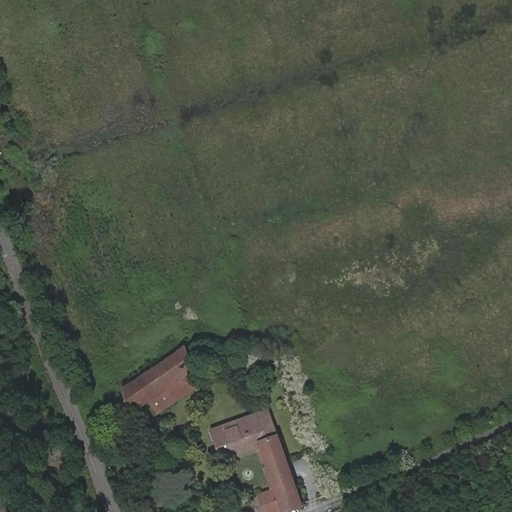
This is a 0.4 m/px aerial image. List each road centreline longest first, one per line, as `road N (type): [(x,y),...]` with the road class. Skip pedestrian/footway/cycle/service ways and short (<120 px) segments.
road 1 (tertiary): [(116,511),(0,222)]
road 2 (unclassified): [(314,511),(511,425)]
